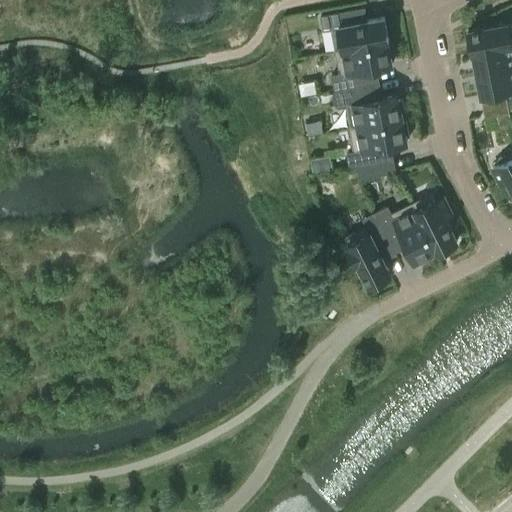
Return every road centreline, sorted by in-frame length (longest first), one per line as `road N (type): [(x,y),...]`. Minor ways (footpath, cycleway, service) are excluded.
road 1 (residential): [(500,245),(447,140),(423,11)]
road 2 (residential): [(382,306),(500,245)]
